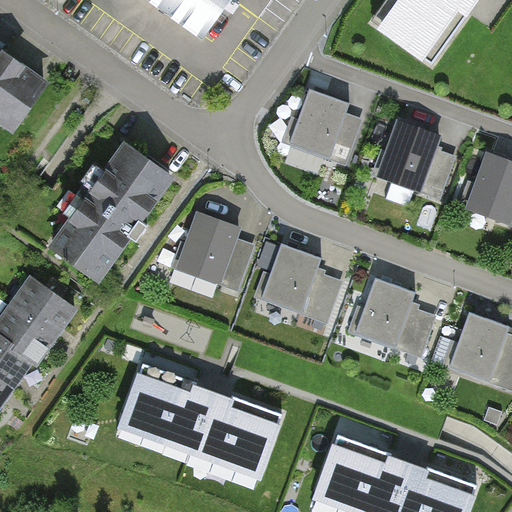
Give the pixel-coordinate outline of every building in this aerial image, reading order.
[(135,0),(207,47),(238,0),(135,0)] [(483,0),(387,0),(370,24),(434,69),(483,0)] [(0,130),(12,139),(46,89),(0,56),(0,130)] [(367,110),(308,89),(290,140),(349,161),(367,110)] [(444,137),(397,120),(378,174),(425,191),(444,137)] [(39,254),(90,288),(164,177),(113,143),(39,254)] [(511,227),(511,163),(487,155),(466,214),(511,230),(511,227)] [(242,229),(196,214),(177,271),(223,286),(242,229)] [(327,262),(284,246),(262,302),(305,318),(327,262)] [(32,278),(13,305),(57,336),(76,309),(32,278)] [(420,296),(378,283),(361,339),(403,352),(420,296)] [(37,363),(57,336),(13,305),(0,323),(0,336),(34,360),(37,363)] [(511,332),(511,327),(468,315),(452,369),(497,383),(511,332)] [(0,376),(15,387),(34,360),(0,336),(0,376)] [(0,406),(15,387),(0,376),(0,406)] [(279,420),(138,376),(117,440),(258,485),(279,420)] [(473,511),(482,488),(340,435),(313,510),(318,511),(473,511)]
